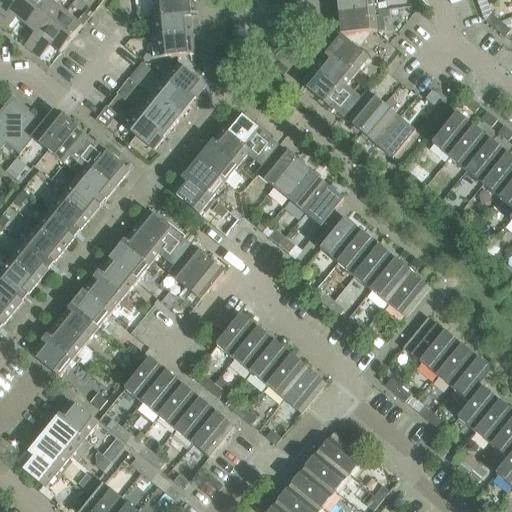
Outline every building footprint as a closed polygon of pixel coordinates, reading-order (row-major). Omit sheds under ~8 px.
[(0,26),(21,0),(0,0),(0,4),(3,7),(0,10),(0,26)] [(27,27),(48,0),(21,0),(0,26),(0,27),(7,33),(18,19),(27,27)] [(33,54),(66,14),(48,0),(27,27),(37,34),(25,48),(33,54)] [(191,17),(189,0),(157,0),(154,0),(155,20),(191,17)] [(375,13),(373,0),(338,0),(340,16),(375,13)] [(377,34),(375,13),(340,16),(342,37),(377,34)] [(61,54),(81,29),(82,27),(66,14),(33,54),(40,60),(51,47),(61,54)] [(501,24),(491,16),(486,23),(495,31),(501,24)] [(193,36),(191,22),(191,17),(155,20),(157,39),(193,36)] [(511,32),(501,24),(495,31),(505,39),(511,32)] [(195,58),(193,36),(157,39),(160,61),(195,58)] [(368,62),(342,41),(329,56),(356,78),(368,62)] [(356,78),(329,56),(319,69),(346,89),(356,78)] [(206,91),(179,69),(177,68),(166,82),(194,106),(206,91)] [(346,89),(319,69),(303,88),(330,109),(346,89)] [(194,106),(166,82),(153,99),(181,121),(194,106)] [(345,122),(362,102),(346,89),(330,109),(345,122)] [(362,135),(384,108),(368,95),(362,102),(345,122),(362,135)] [(46,125),(45,124),(13,99),(0,114),(0,152),(6,145),(21,156),(34,140),(46,125)] [(181,121),(153,99),(140,114),(168,137),(181,121)] [(480,108),(470,100),(465,107),(475,115),(480,108)] [(377,148),(399,121),(384,108),(362,135),(377,148)] [(50,153),(71,126),(55,112),(45,124),(46,125),(34,140),(50,153)] [(168,137),(140,114),(126,132),(154,155),(168,137)] [(498,122),(488,114),(482,121),(492,129),(498,122)] [(265,137),(253,127),(237,115),(224,131),(251,153),(265,137)] [(450,160),(475,130),(458,115),(433,146),(450,160)] [(393,161),(415,134),(399,121),(377,148),(393,161)] [(102,151),(95,146),(71,126),(50,153),(65,165),(71,158),(86,171),(102,151)] [(511,138),(511,134),(504,128),(499,135),(509,143),(511,138)] [(468,174),(492,144),(475,130),(450,160),(468,174)] [(251,153),(224,131),(211,147),(239,169),(248,158),(251,153)] [(263,170),(280,149),(265,137),(251,153),(248,158),(263,170)] [(484,188),(509,157),(492,144),(468,174),(484,188)] [(239,169),(211,147),(199,162),(226,185),(239,169)] [(274,190),(296,163),(280,149),(263,170),(257,176),(274,190)] [(130,174),(125,170),(102,151),(86,171),(114,193),(130,174)] [(38,167),(47,175),(56,164),(46,156),(38,167)] [(500,201),(511,185),(511,160),(509,157),(484,188),(500,201)] [(226,185),(199,162),(185,179),(212,202),(226,185)] [(290,203),(312,175),(296,163),(274,190),(290,203)] [(114,193),(86,171),(75,185),(102,207),(114,193)] [(305,216),(328,188),(312,175),(290,203),(305,216)] [(212,202),(185,179),(172,194),(200,217),(212,202)] [(102,207),(75,185),(63,199),(91,222),(102,207)] [(511,185),(500,201),(511,210),(511,185)] [(322,229),(344,202),(328,188),(305,216),(322,229)] [(91,222),(63,199),(50,215),(78,237),(91,222)] [(177,237),(167,228),(149,214),(134,231),(163,254),(177,237)] [(78,237),(50,215),(37,231),(65,253),(78,237)] [(337,265),(362,234),(346,221),(321,252),(337,265)] [(65,253),(37,231),(25,246),(52,269),(65,253)] [(163,254),(134,231),(122,247),(150,270),(160,258),(163,254)] [(285,241),(275,233),(269,240),(279,248),(285,241)] [(355,280),(380,249),(362,234),(337,265),(355,280)] [(175,269),(192,249),(177,237),(163,254),(160,258),(175,269)] [(295,249),(285,241),(279,248),(289,256),(295,249)] [(52,269),(25,246),(12,262),(39,284),(52,269)] [(150,270),(122,247),(110,262),(138,285),(150,270)] [(186,290),(208,262),(192,249),(175,269),(169,276),(186,290)] [(371,293),(396,262),(380,249),(355,280),(371,293)] [(39,284),(12,262),(0,276),(0,278),(26,300),(39,284)] [(138,285),(110,262),(97,277),(125,300),(138,285)] [(202,303),(224,275),(208,262),(186,290),(202,303)] [(388,306),(412,275),(396,262),(371,293),(388,306)] [(406,321),(431,290),(412,275),(388,306),(406,321)] [(311,284),(301,276),(295,283),(305,291),(311,284)] [(125,300),(97,277),(83,294),(111,317),(125,300)] [(26,300),(0,278),(0,304),(14,316),(26,300)] [(111,317),(83,294),(71,309),(99,331),(111,317)] [(335,304),(325,296),(320,303),(330,311),(335,304)] [(14,316),(0,304),(0,332),(14,316)] [(345,312),(335,304),(330,311),(339,319),(345,312)] [(99,331),(71,309),(59,324),(86,347),(99,331)] [(235,361),(259,331),(242,316),(217,347),(235,361)] [(421,365),(446,334),(429,320),(403,351),(421,365)] [(368,331),(358,323),(353,330),(363,338),(368,331)] [(86,347),(59,324),(46,340),(74,363),(86,347)] [(252,375),(276,345),(259,331),(235,361),(252,375)] [(378,339),(368,331),(363,338),(372,346),(378,339)] [(437,379),(463,348),(446,334),(421,365),(437,379)] [(74,363),(46,340),(32,357),(60,379),(74,363)] [(268,388),(293,358),(276,345),(252,375),(268,388)] [(454,393),(480,362),(463,348),(437,379),(454,393)] [(285,402),(309,372),(293,358),(268,388),(285,402)] [(142,405),(167,375),(150,361),(125,391),(142,405)] [(485,390),(497,376),(480,362),(454,393),(469,406),(483,389),(485,390)] [(302,416),(327,386),(309,372),(285,402),(302,416)] [(159,418),(183,389),(167,375),(142,405),(159,418)] [(214,385),(205,378),(200,385),(209,392),(214,385)] [(401,390),(392,381),(386,388),(396,396),(401,390)] [(225,394),(214,385),(209,392),(219,401),(225,394)] [(176,432),(201,403),(183,389),(159,418),(176,432)] [(501,404),(485,390),(483,389),(469,406),(458,420),(476,435),(501,404)] [(411,398),(401,390),(396,396),(405,404),(411,398)] [(193,446),(217,416),(201,403),(176,432),(193,446)] [(99,427),(80,412),(71,404),(58,420),(85,443),(99,427)] [(492,448),(511,423),(511,413),(501,404),(476,435),(492,448)] [(248,413),(238,405),(233,412),(243,420),(248,413)] [(435,417),(425,409),(419,415),(429,424),(435,417)] [(258,421),(248,413),(243,420),(252,428),(258,421)] [(211,460),(230,437),(235,430),(217,416),(193,446),(211,460)] [(444,425),(435,417),(429,424),(439,431),(444,425)] [(85,443),(58,420),(45,436),(72,459),(85,443)] [(122,430),(113,422),(107,429),(116,436),(122,430)] [(511,423),(492,448),(508,461),(510,463),(511,461),(511,423)] [(127,445),(132,438),(122,430),(116,436),(127,445)] [(282,440),(272,432),(266,439),(276,447),(282,440)] [(72,459),(45,436),(32,452),(60,474),(72,459)] [(365,461),(334,436),(320,453),(351,478),(365,461)] [(449,453),(439,445),(433,452),(443,460),(449,453)] [(156,457),(146,449),(141,456),(150,464),(156,457)] [(60,474),(32,452),(19,468),(46,491),(60,474)] [(351,478),(320,453),(307,470),(338,495),(351,478)] [(166,465),(156,457),(150,464),(160,472),(166,465)] [(147,469),(137,461),(132,468),(141,476),(147,469)] [(511,490),(511,461),(510,463),(508,461),(496,477),(511,490)] [(473,473),(463,464),(457,471),(467,479),(473,473)] [(157,477),(147,469),(141,476),(151,484),(157,477)] [(323,511),(338,495),(307,470),(293,487),(323,511)] [(482,480),(473,473),(467,479),(477,487),(482,480)] [(190,485),(180,477),(175,484),(184,492),(190,485)] [(323,511),(293,487),(279,503),(289,511),(323,511)] [(111,511),(120,501),(103,488),(83,511),(111,511)] [(181,496),(171,488),(165,495),(175,503),(181,496)] [(382,503),(390,494),(383,488),(375,498),(382,503)] [(372,511),(375,511),(382,503),(375,498),(367,508),(372,511)] [(133,511),(120,501),(111,511),(133,511)] [(289,511),(279,503),(272,511),(289,511)]
